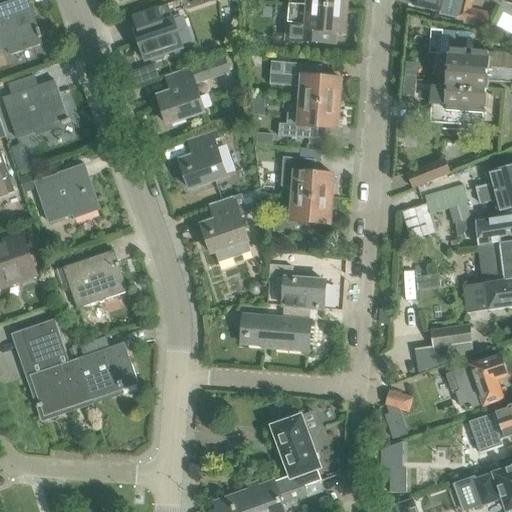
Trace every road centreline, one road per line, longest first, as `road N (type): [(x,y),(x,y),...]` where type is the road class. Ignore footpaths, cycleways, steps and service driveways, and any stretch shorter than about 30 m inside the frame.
road 1 (secondary): [(177,383),(172,286),(73,0)]
road 2 (residential): [(358,389),(383,0)]
road 3 (residential): [(171,478),(11,465),(0,433)]
road 4 (residential): [(177,383),(358,389)]
road 5 (residential): [(347,511),(358,389)]
